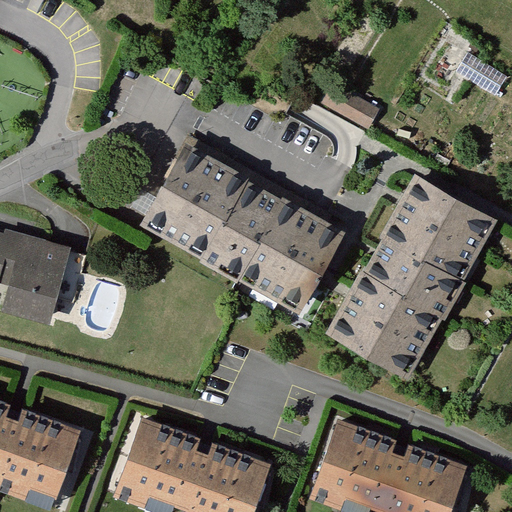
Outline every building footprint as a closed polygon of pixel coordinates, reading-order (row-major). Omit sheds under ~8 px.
[(381,107),(335,81),(323,102),(369,128),(381,107)] [(352,230),(185,138),(140,220),(306,312),(352,230)] [(504,218),(421,174),(328,333),(414,377),(504,218)] [(89,250),(0,224),(0,291),(18,297),(15,310),(68,325),(89,250)] [(82,429),(0,397),(0,487),(53,507),(82,429)] [(254,511),(272,463),(143,415),(115,492),(169,511),(254,511)] [(451,511),(469,464),(340,416),(311,494),(359,511),(451,511)]
